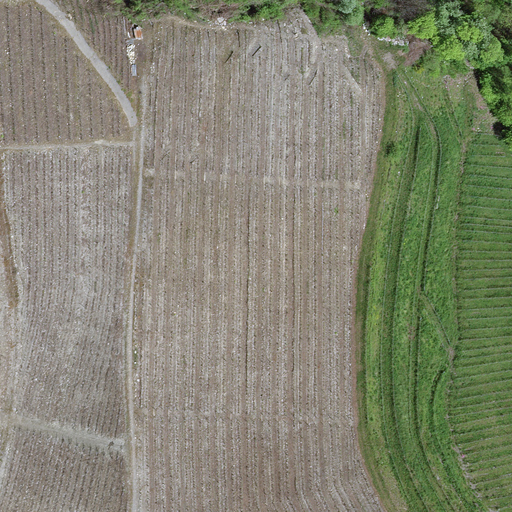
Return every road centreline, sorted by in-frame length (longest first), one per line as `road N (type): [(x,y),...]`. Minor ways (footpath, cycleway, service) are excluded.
road 1 (track): [(40,0),(91,52),(136,122),(126,384),(131,511)]
road 2 (track): [(384,55),(389,97),(358,331),(359,415),(392,511)]
road 3 (track): [(0,433),(11,325),(0,212)]
